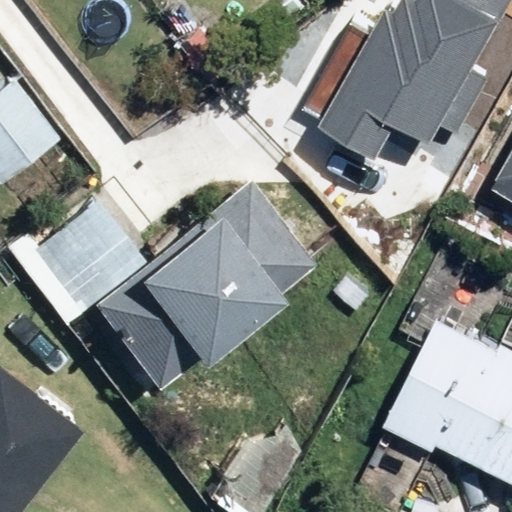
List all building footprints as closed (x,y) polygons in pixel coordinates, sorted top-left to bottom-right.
[(0,85),(0,172),(6,181),(64,134),(16,73),(0,85)] [(120,258),(193,351),(315,257),(242,164),(120,258)] [(391,414),(511,469),(511,336),(441,304),(391,414)] [(0,511),(14,511),(87,419),(0,352),(0,511)] [(260,511),(303,437),(247,406),(205,481),(260,511)]
